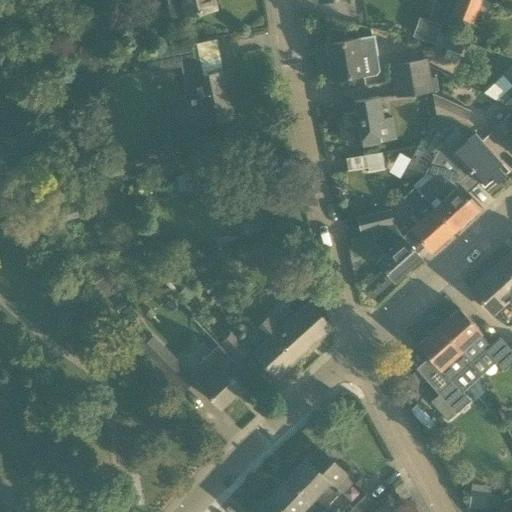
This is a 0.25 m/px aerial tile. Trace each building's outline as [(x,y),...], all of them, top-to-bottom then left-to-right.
[(194,12),(214,8),(212,0),(174,0),(167,2),(170,17),(194,12)] [(472,23),(480,1),(478,0),(458,0),(453,15),(472,23)] [(418,16),(411,35),(433,43),(440,24),(418,16)] [(332,79),(351,76),(363,74),(363,76),(376,75),(378,71),(376,54),(373,36),(345,40),(344,31),(329,29),(329,30),(330,30),(328,39),(327,40),(328,43),(326,44),(332,79)] [(465,41),(439,32),(434,45),(460,54),(465,41)] [(189,46),(161,50),(145,53),(148,70),(164,68),(181,65),(190,109),(183,111),(186,127),(232,117),(226,90),(231,90),(227,72),(202,77),(199,60),(192,62),(189,46)] [(393,81),(428,75),(424,60),(390,66),(393,81)] [(503,74),(483,90),(491,100),(511,85),(503,74)] [(393,81),(396,97),(431,91),(438,90),(436,77),(428,78),(428,75),(393,81)] [(511,85),(511,86),(495,101),(511,110),(511,109),(511,85)] [(436,114),(463,127),(470,111),(431,93),(436,114)] [(344,118),(338,119),(342,140),(360,137),(361,145),(381,141),(396,139),(392,117),(382,119),(379,96),(361,99),(341,102),(344,118)] [(511,112),(504,120),(490,133),(497,140),(511,155),(511,153),(511,112)] [(424,172),(427,173),(433,175),(458,183),(470,173),(483,187),(492,179),(496,183),(509,171),(474,132),(452,152),(442,141),(424,172)] [(382,153),(365,155),(368,172),(384,170),(382,153)] [(398,176),(408,157),(399,153),(390,172),(398,176)] [(213,168),(197,171),(195,164),(182,165),(178,166),(180,175),(175,176),(178,191),(187,189),(187,191),(217,184),(213,168)] [(427,173),(413,185),(414,187),(453,230),(454,229),(465,219),(466,220),(474,213),(473,212),(476,209),(463,195),(456,187),(443,198),(427,181),(433,175),(427,173)] [(250,183),(218,191),(207,194),(213,221),(225,218),(229,235),(260,227),(256,209),(254,210),(248,185),(250,184),(250,183)] [(430,251),(453,230),(414,187),(401,198),(404,201),(420,219),(401,236),(417,253),(425,245),(429,250),(430,251)] [(367,215),(356,217),(356,219),(360,233),(370,230),(378,228),(383,233),(391,226),(391,225),(388,211),(367,215)] [(388,251),(376,261),(394,281),(410,266),(411,268),(419,261),(417,260),(420,257),(416,253),(401,236),(391,226),(383,233),(385,236),(383,238),(383,239),(388,251)] [(511,250),(498,263),(511,279),(511,250)] [(511,279),(498,263),(469,289),(482,304),(491,314),(508,300),(511,304),(511,279)] [(307,304),(293,317),(280,329),(269,316),(256,328),(267,340),(253,352),(275,376),(329,328),(307,304)] [(511,351),(499,337),(491,345),(480,333),(480,332),(459,308),(437,328),(469,363),(484,350),(503,371),(511,362),(511,351)] [(449,381),(451,380),(469,363),(437,328),(417,346),(438,370),(439,369),(449,381)] [(232,360),(218,345),(199,363),(211,376),(199,386),(219,408),(241,388),(222,369),(232,360)] [(162,370),(182,390),(193,380),(173,359),(162,370)] [(469,401),(451,380),(449,381),(436,393),(438,395),(430,402),(447,420),(455,414),(467,403),(469,401)] [(305,459),(285,480),(319,511),(320,511),(340,492),(352,479),(347,475),(318,447),(306,460),(305,459)] [(267,498),(281,511),(319,511),(285,480),(267,498)] [(467,506),(482,508),(485,485),(470,484),(467,506)] [(366,493),(347,511),(367,511),(376,503),(366,493)] [(281,511),(267,498),(254,511),(281,511)]
